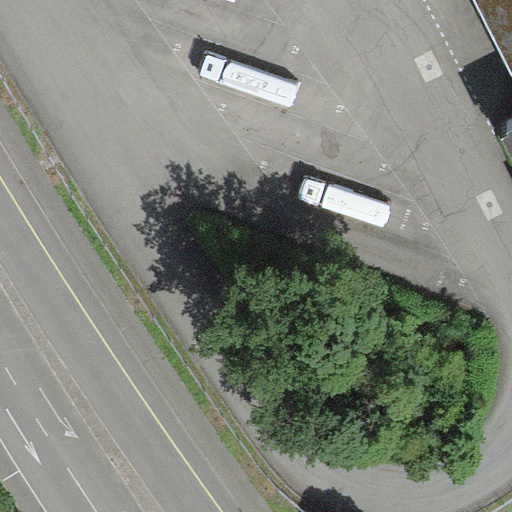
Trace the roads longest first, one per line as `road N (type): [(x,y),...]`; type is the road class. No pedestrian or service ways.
road 1 (unclassified): [(191,511),(0,216)]
road 2 (unclassified): [(0,382),(87,511)]
